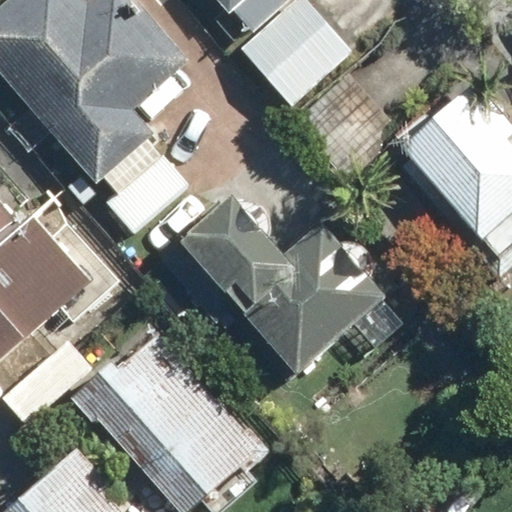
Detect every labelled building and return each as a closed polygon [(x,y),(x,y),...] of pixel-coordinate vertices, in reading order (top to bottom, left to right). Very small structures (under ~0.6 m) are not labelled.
[(10,0),(0,9),(0,59),(118,192),(109,200),(138,233),(194,183),(133,114),(197,56),(147,0),(10,0)] [(241,0),(233,8),(253,30),(237,44),(292,105),(352,52),(305,0),(241,0)] [(392,140),(407,127),(357,71),(301,122),(352,177),(392,140)] [(407,127),(392,140),(511,271),(511,116),(477,78),(458,96),(451,87),(407,127)] [(292,248),(237,187),(156,260),(223,334),(237,322),(292,383),(355,326),(377,350),(410,320),(389,296),(398,288),(331,213),(292,248)] [(0,364),(59,311),(73,327),(123,282),(47,199),(23,220),(0,194),(0,364)] [(218,511),(227,511),(282,459),(157,332),(124,364),(118,359),(77,399),(188,511),(203,497),(218,511)] [(100,364),(73,334),(4,397),(31,427),(100,364)] [(139,511),(80,443),(0,511),(139,511)]
